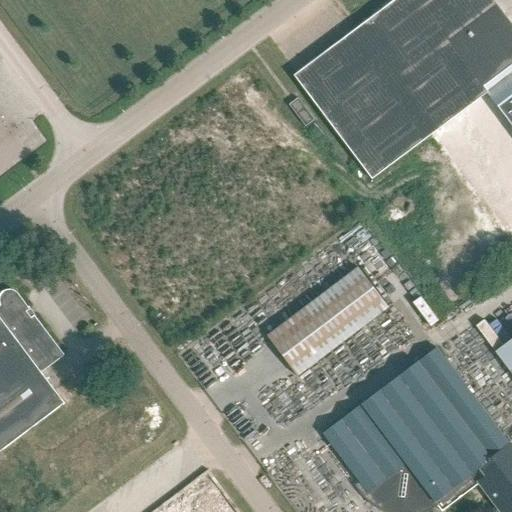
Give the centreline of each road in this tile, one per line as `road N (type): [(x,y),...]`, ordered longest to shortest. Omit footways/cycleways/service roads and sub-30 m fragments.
road 1 (unclassified): [(268,511),(30,189)]
road 2 (unclassified): [(91,147),(288,0)]
road 3 (unclassified): [(91,147),(0,26)]
